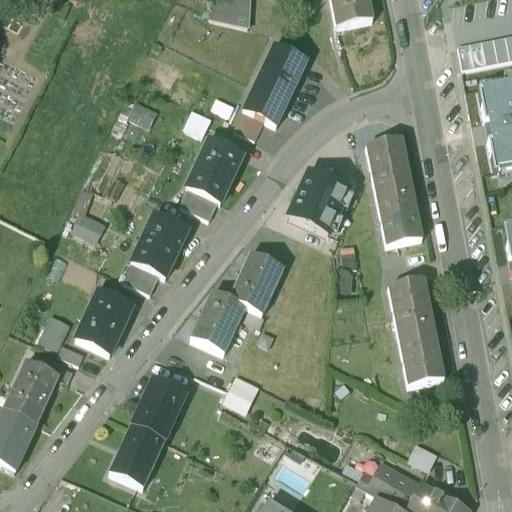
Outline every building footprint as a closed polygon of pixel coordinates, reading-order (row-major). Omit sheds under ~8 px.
[(216,0),(207,24),(246,33),(248,0),(216,0)] [(364,0),(327,0),(334,33),(370,26),(364,0)] [(511,41),(457,52),(461,75),(511,65),(511,41)] [(272,52),(256,84),(289,100),(304,67),(272,52)] [(511,79),(503,81),(505,91),(478,96),(493,178),(511,173),(511,79)] [(256,84),(241,116),(263,126),(274,131),(289,100),(256,84)] [(192,114),(184,133),(202,142),(211,122),(192,114)] [(263,126),(241,116),(232,136),(253,146),(263,126)] [(400,143),(364,150),(374,201),(410,194),(400,143)] [(240,162),(207,146),(185,193),(187,194),(216,208),(218,209),(240,162)] [(347,196),(308,178),(301,194),(299,193),(293,206),(295,207),(288,223),(326,241),(347,196)] [(216,208),(187,194),(178,212),(208,226),(216,208)] [(410,194),(374,201),(385,252),(420,245),(410,194)] [(71,237),(97,249),(106,229),(80,217),(71,237)] [(185,237),(152,222),(130,269),(158,281),(163,284),(185,237)] [(511,230),(501,232),(508,266),(511,265),(511,283),(511,284),(511,286),(511,230)] [(282,275),(249,260),(227,306),(243,314),(243,315),(260,322),(282,275)] [(158,281),(130,269),(121,288),(148,301),(158,281)] [(422,285),(387,292),(397,342),(432,335),(422,285)] [(227,306),(210,298),(189,345),(222,361),(243,315),(243,314),(227,306)] [(130,315),(96,299),(75,345),(108,360),(130,315)] [(55,358),(69,332),(49,322),(35,349),(55,358)] [(432,335),(397,342),(408,393),(443,386),(432,335)] [(60,351),(56,362),(77,372),(82,361),(60,351)] [(45,381),(23,370),(2,416),(35,431),(56,386),(45,381)] [(51,370),(45,381),(56,386),(66,391),(71,380),(51,370)] [(222,408),(246,419),(259,390),(236,380),(222,408)] [(184,401),(151,386),(129,433),(163,448),(184,401)] [(2,416),(0,419),(0,470),(13,477),(35,431),(2,416)] [(163,448),(129,433),(108,479),(141,495),(163,448)] [(408,464),(429,474),(437,456),(416,447),(408,464)] [(459,511),(418,489),(418,490),(379,469),(371,484),(362,479),(355,492),(375,504),(390,511),(459,511)]
